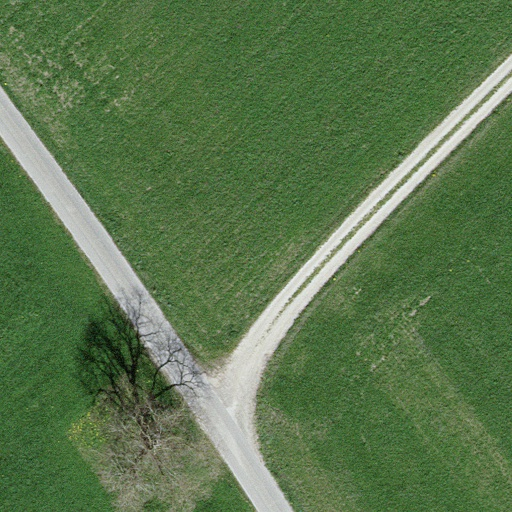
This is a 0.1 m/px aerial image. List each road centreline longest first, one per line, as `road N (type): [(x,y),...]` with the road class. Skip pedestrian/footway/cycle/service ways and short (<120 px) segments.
road 1 (unclassified): [(310,511),(256,411),(0,109)]
road 2 (track): [(511,96),(306,302),(256,411)]
